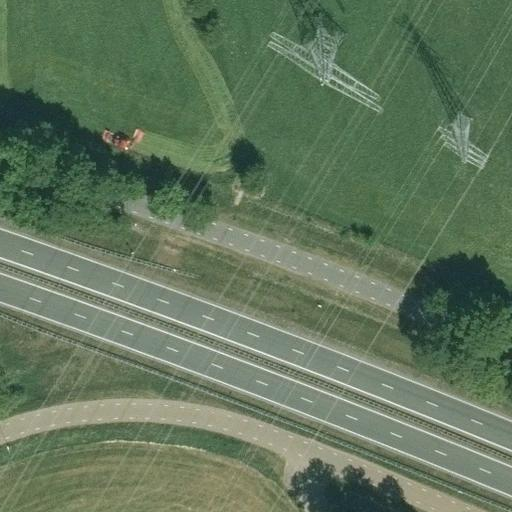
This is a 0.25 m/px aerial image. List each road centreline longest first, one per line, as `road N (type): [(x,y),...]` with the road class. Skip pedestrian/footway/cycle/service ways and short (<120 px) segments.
road 1 (trunk): [(0,288),(511,481)]
road 2 (trunk): [(511,436),(0,243)]
road 3 (unclassified): [(511,348),(281,256),(0,161)]
road 4 (unclassified): [(457,511),(202,412),(132,409),(53,419),(0,437)]
